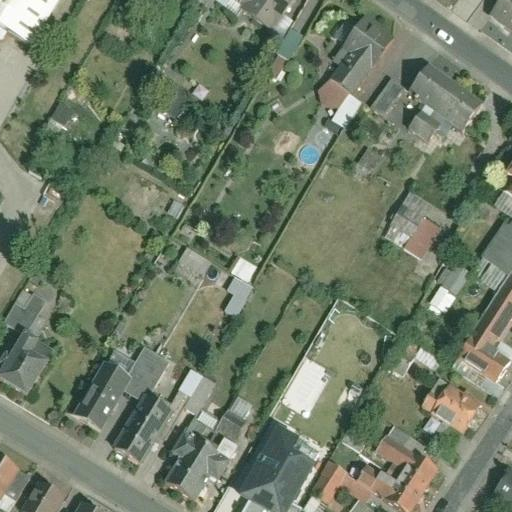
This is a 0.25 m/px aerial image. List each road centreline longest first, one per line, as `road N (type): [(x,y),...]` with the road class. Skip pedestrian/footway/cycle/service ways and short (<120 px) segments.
road 1 (residential): [(157,511),(0,416)]
road 2 (residential): [(401,0),(511,79)]
